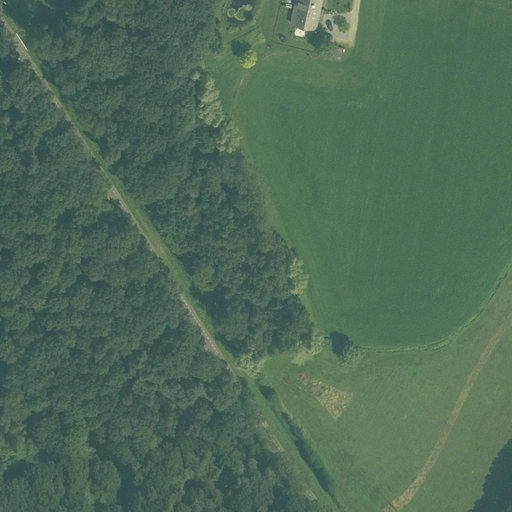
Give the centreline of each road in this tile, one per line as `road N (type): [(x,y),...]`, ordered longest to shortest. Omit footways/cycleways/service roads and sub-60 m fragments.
road 1 (secondary): [(317,511),(0,32)]
road 2 (track): [(0,299),(13,272),(10,230),(19,194),(76,155)]
